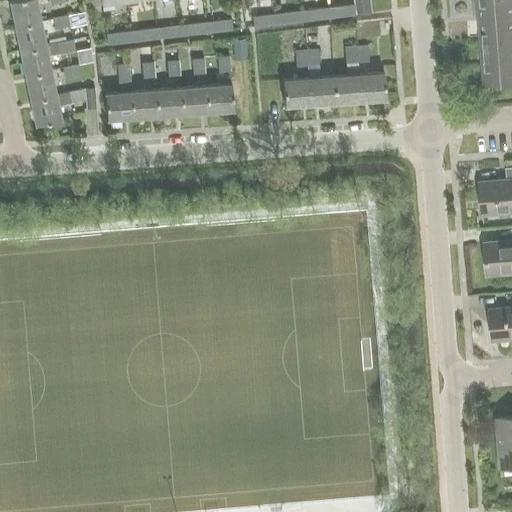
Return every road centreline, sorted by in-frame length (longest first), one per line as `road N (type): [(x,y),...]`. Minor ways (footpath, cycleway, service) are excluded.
road 1 (residential): [(19,167),(428,132)]
road 2 (tertiary): [(449,381),(428,132)]
road 3 (tertiary): [(428,132),(419,0)]
road 4 (tertiary): [(458,511),(449,381)]
